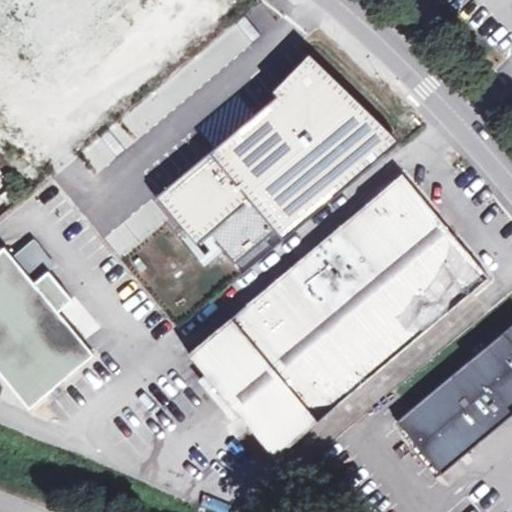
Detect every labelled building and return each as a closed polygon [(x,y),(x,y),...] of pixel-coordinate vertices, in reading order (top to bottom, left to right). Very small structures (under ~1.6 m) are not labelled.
[(0,0),(0,45),(43,95),(152,0),(0,0)] [(286,240),(400,144),(310,53),(271,91),(276,97),(157,196),(197,244),(210,233),(235,264),(276,230),(286,240)] [(189,353),(191,356),(200,367),(206,374),(242,417),(276,457),(490,277),(455,237),(437,215),(402,174),(189,353)] [(443,210),(437,215),(455,237),(461,231),(443,210)] [(12,256),(34,282),(49,270),(55,265),(33,238),(12,256)] [(91,349),(83,339),(58,311),(73,298),(49,270),(34,282),(12,256),(4,246),(0,250),(0,373),(29,408),(95,354),(91,349)] [(73,298),(58,311),(83,339),(96,329),(98,327),(73,298)] [(511,416),(511,326),(396,423),(441,474),(511,416)] [(242,417),(206,374),(198,381),(234,423),(242,417)]
